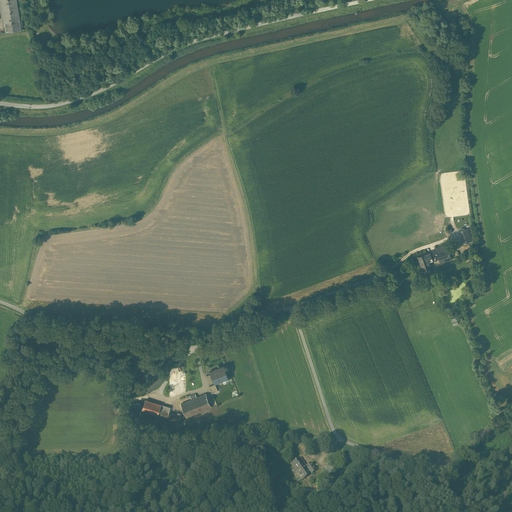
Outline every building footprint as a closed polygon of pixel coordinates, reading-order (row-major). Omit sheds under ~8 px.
[(20,20),(16,0),(0,0),(6,32),(21,29),(20,23),(20,20)] [(470,228),(463,230),(466,243),(473,241),(470,228)] [(446,244),(435,248),(441,265),(448,263),(447,261),(452,260),(446,244)] [(430,253),(417,257),(422,270),(431,267),(428,258),(431,257),(430,253)] [(223,366),(210,372),(214,383),(228,377),(223,366)] [(217,390),(214,383),(209,385),(212,392),(217,390)] [(206,394),(181,404),(186,417),(211,407),(206,394)] [(161,405),(145,400),(142,411),(158,415),(161,405)] [(170,407),(161,405),(158,415),(167,418),(170,407)] [(300,458),(291,464),(302,480),(316,470),(311,463),(306,466),(300,458)]
